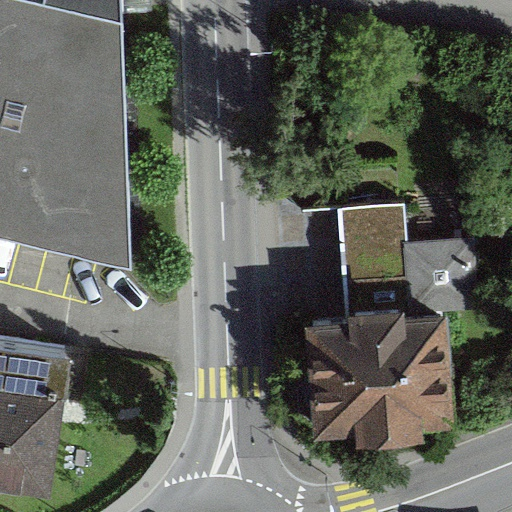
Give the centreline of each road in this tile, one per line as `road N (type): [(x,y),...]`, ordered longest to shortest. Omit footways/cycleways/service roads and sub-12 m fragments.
road 1 (tertiary): [(216,503),(231,381),(208,0)]
road 2 (secondary): [(395,511),(511,465)]
